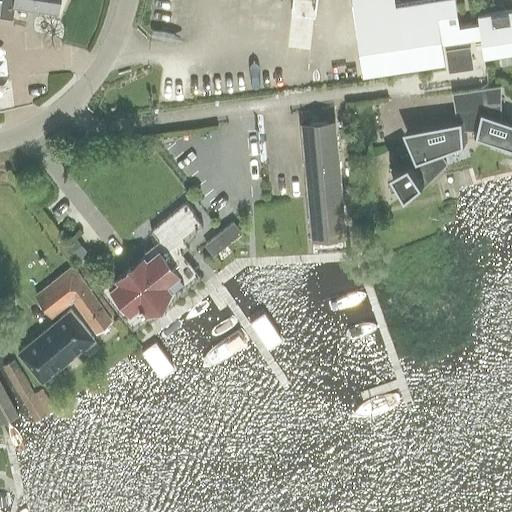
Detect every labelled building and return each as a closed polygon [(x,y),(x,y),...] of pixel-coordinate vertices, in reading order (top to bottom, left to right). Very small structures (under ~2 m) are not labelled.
[(58,12),(59,0),(1,0),(2,1),(0,13),(0,17),(13,19),(15,6),(58,12)] [(435,0),(429,0),(396,5),(394,0),(353,0),(364,73),(445,60),(442,44),(482,38),(485,54),(511,50),(511,9),(479,15),(480,23),(460,26),(456,4),(437,7),(435,0)] [(511,145),(511,121),(501,117),(502,84),(453,91),(458,120),(405,130),(413,151),(402,156),(405,161),(391,170),(404,192),(416,182),(421,188),(447,162),(439,151),(461,143),(460,130),(478,130),(477,134),(511,145)] [(314,239),(346,237),(337,120),(303,123),(314,239)] [(173,265),(185,255),(182,251),(188,245),(183,239),(202,224),(185,203),(152,230),(160,239),(153,244),(159,251),(148,260),(145,256),(135,264),(130,265),(128,270),(119,278),(121,281),(113,288),(132,311),(140,304),(145,311),(162,305),(172,289),(167,283),(179,273),(173,265)] [(61,242),(68,237),(63,230),(56,235),(61,242)] [(82,246),(73,253),(84,267),(93,260),(82,246)] [(113,321),(74,266),(37,295),(54,318),(74,301),(97,334),(113,321)] [(43,380),(95,338),(71,309),(19,351),(43,380)] [(0,420),(2,424),(2,425),(2,424),(3,424),(19,415),(0,379),(0,420)]
